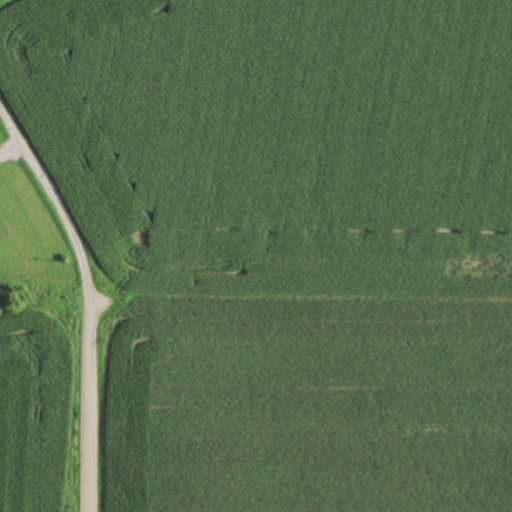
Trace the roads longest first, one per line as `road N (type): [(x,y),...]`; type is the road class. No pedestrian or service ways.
road 1 (residential): [(117,310),(93,213),(0,40)]
road 2 (residential): [(113,511),(117,310)]
